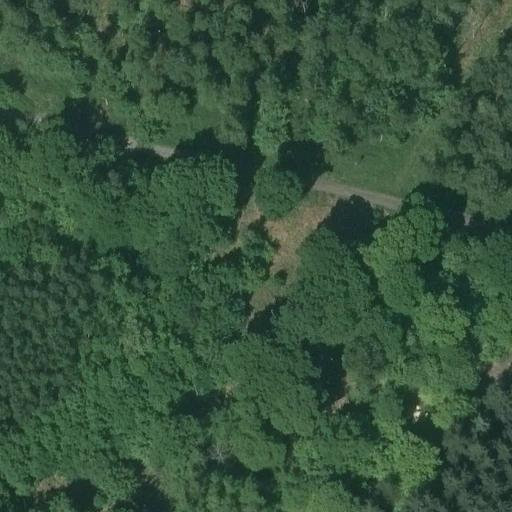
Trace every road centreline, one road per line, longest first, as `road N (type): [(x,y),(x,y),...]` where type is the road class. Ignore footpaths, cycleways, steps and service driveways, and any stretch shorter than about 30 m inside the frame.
road 1 (track): [(397,198),(0,105)]
road 2 (track): [(511,44),(397,198)]
road 3 (track): [(511,234),(397,198)]
